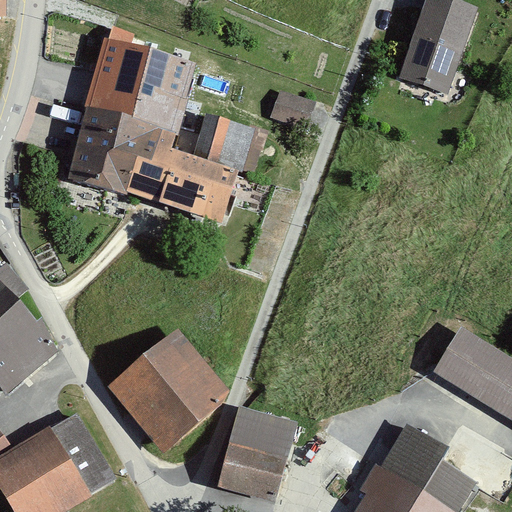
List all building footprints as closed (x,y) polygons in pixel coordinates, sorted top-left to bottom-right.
[(455,101),(484,14),(440,0),(427,0),(400,82),(455,101)] [(78,124),(172,145),(194,69),(101,43),(78,124)] [(273,115),(311,130),(322,103),(284,88),(273,115)] [(116,204),(134,208),(153,214),(154,214),(219,231),(232,182),(243,185),(257,133),(200,117),(187,164),(168,159),(172,145),(78,124),(59,189),(116,204)] [(0,398),(55,354),(0,287),(0,398)] [(511,429),(511,362),(458,330),(429,380),(511,429)] [(104,389),(161,461),(233,405),(176,333),(104,389)] [(276,504),(301,425),(241,406),(216,485),(276,504)] [(0,507),(3,511),(73,511),(116,484),(71,415),(0,460),(0,507)] [(460,511),(483,478),(404,427),(349,511),(460,511)] [(0,458),(11,450),(0,434),(0,458)]
